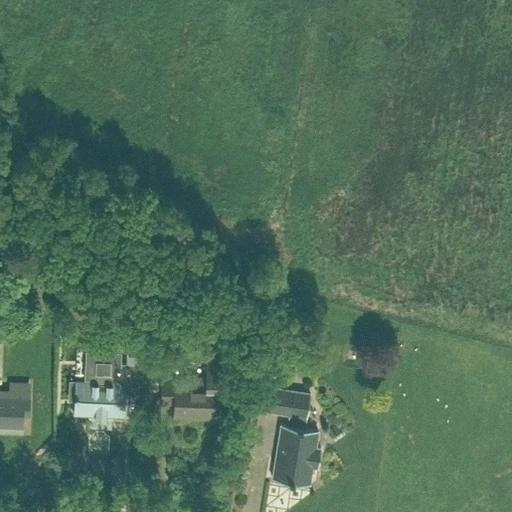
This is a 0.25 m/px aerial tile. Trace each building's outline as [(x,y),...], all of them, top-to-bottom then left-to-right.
[(126,342),(125,362),(114,362),(115,354),(87,353),(86,381),(68,381),(68,398),(73,398),(73,411),(90,412),(90,417),(108,418),(108,412),(121,413),(122,399),(150,400),(150,363),(154,300),(140,299),(139,319),(124,320),(122,341),(126,342)] [(264,333),(262,350),(280,352),(282,335),(266,333),(264,333)] [(225,398),(226,366),(205,365),(205,375),(193,375),(193,384),(173,383),(174,377),(161,376),(160,401),(173,402),(172,414),(216,416),(217,398),(225,398)] [(27,414),(27,383),(10,382),(10,390),(0,389),(0,429),(20,430),(21,414),(27,414)] [(303,426),(309,391),(263,384),(259,407),(287,412),(285,423),(279,422),(271,476),(307,482),(310,464),(316,465),(319,446),(313,445),(316,428),(303,426)]
